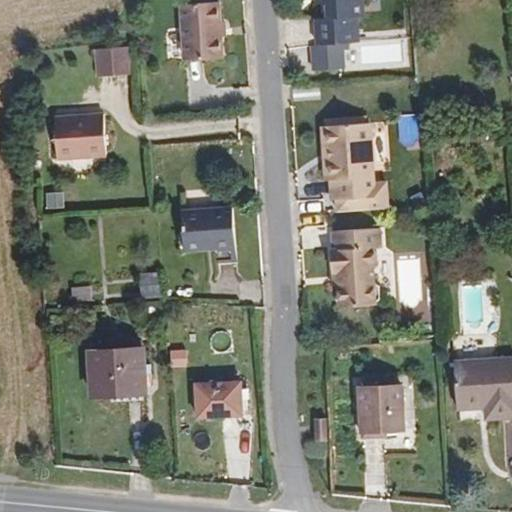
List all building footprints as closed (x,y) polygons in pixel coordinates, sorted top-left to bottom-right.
[(212,0),(178,0),(182,51),(217,50),(212,0)] [(316,0),(319,17),(311,18),(314,42),(355,38),(354,14),(360,11),(359,0),(316,0)] [(129,46),(95,51),(99,77),(133,72),(129,46)] [(414,57),(399,59),(401,76),(416,74),(414,57)] [(102,112),(52,114),(55,153),(102,149),(102,112)] [(322,117),(323,122),(359,119),(359,114),(322,117)] [(324,151),(328,196),(333,195),(334,208),(384,204),(382,178),(369,179),(365,119),(359,119),(323,122),(318,122),(320,151),(324,151)] [(63,192),(46,193),(47,209),(64,208),(63,192)] [(213,246),(231,244),(229,204),(180,206),(182,246),(213,246)] [(374,225),(330,228),(330,266),(332,266),(336,302),(377,299),(377,282),(372,280),(370,267),(374,266),(374,248),(377,248),(374,225)] [(234,261),(231,244),(213,246),(215,263),(234,261)] [(159,275),(140,276),(141,297),(160,296),(159,275)] [(92,285),(71,288),(74,304),(94,301),(92,285)] [(147,347),(85,351),(88,398),(150,395),(147,347)] [(511,358),(455,363),(459,411),(486,410),(485,420),(511,417),(511,358)] [(242,381),(195,382),(196,420),(243,418),(242,381)] [(399,384),(357,386),(360,440),(386,438),(385,429),(402,428),(399,384)] [(320,441),(332,438),(332,418),(318,419),(320,441)]
